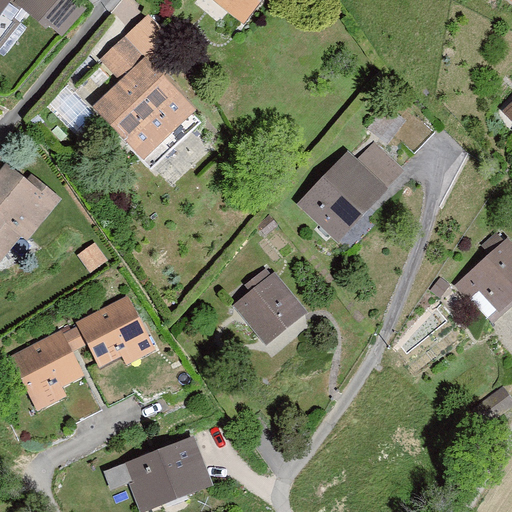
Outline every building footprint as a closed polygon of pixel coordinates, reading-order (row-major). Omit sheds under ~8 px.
[(0,0),(0,20),(15,1),(14,0),(0,0)] [(17,0),(22,3),(18,8),(47,33),(50,29),(63,40),(87,12),(73,0),(17,0)] [(265,0),(209,0),(243,27),(265,0)] [(170,45),(143,18),(95,65),(113,83),(89,107),(143,162),(195,111),(150,65),(170,45)] [(380,134),(389,141),(405,120),(396,112),(380,134)] [(358,159),(348,151),(299,204),(340,242),(388,190),(406,171),(374,142),(358,159)] [(28,180),(6,162),(0,169),(0,263),(22,236),(28,241),(62,199),(32,174),(28,180)] [(511,305),(511,245),(505,238),(451,287),(488,327),(511,305)] [(95,243),(78,256),(91,274),(108,261),(95,243)] [(276,273),(233,307),(266,349),(309,314),(276,273)] [(125,300),(74,326),(96,369),(147,344),(125,300)] [(61,335),(11,360),(36,409),(85,385),(61,335)] [(481,403),(494,420),(511,407),(511,398),(504,387),(481,403)] [(190,443),(119,475),(136,511),(163,511),(211,490),(190,443)]
